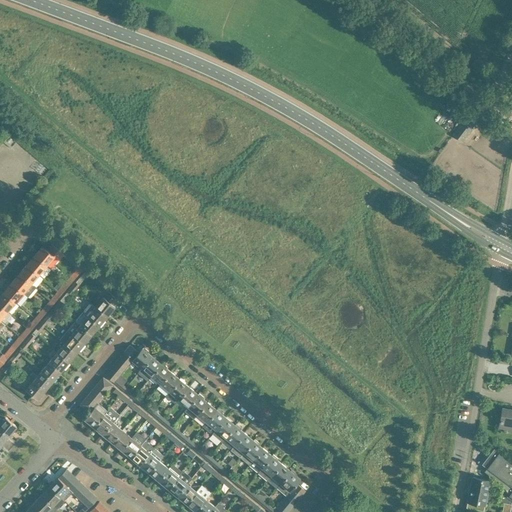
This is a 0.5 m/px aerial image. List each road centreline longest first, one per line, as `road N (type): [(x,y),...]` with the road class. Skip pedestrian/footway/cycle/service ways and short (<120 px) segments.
road 1 (tertiary): [(500,246),(258,92),(26,0)]
road 2 (residential): [(311,511),(326,492),(327,474),(139,325),(48,427)]
road 3 (unclassified): [(455,511),(500,246)]
road 4 (track): [(367,0),(511,120)]
road 5 (residential): [(158,511),(55,441)]
